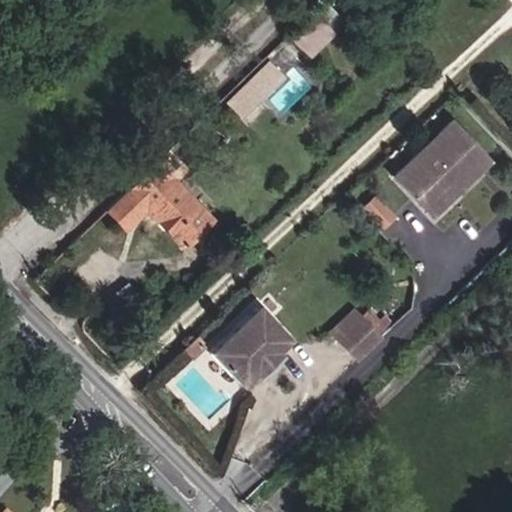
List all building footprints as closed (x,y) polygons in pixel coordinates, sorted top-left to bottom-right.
[(310,56),(331,35),(311,15),(290,36),(310,56)] [(258,96),(281,75),(268,61),(245,83),(258,96)] [(429,214),(485,160),(449,122),(392,175),(429,214)] [(183,170),(165,151),(153,163),(171,181),(183,170)] [(209,220),(171,181),(153,163),(104,210),(123,228),(144,208),(182,247),(209,220)] [(376,191),(361,203),(380,227),(395,215),(376,191)] [(279,349),(289,339),(256,305),(207,351),(239,386),(249,376),(279,349)] [(336,342),(362,317),(355,309),(329,334),(336,342)] [(355,359),(380,335),(362,317),(336,342),(354,361),(355,360),(355,359)] [(204,347),(194,336),(181,347),(191,359),(204,347)] [(253,380),(282,353),(279,349),(249,376),(253,380)]
